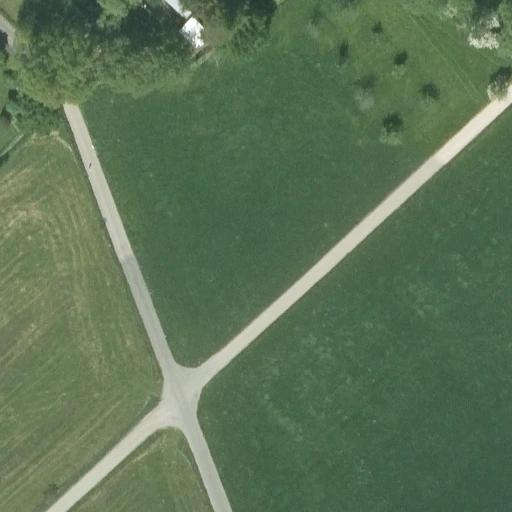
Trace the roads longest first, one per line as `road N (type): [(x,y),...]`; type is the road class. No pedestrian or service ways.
road 1 (track): [(54,511),(511,84)]
road 2 (track): [(64,91),(221,511)]
